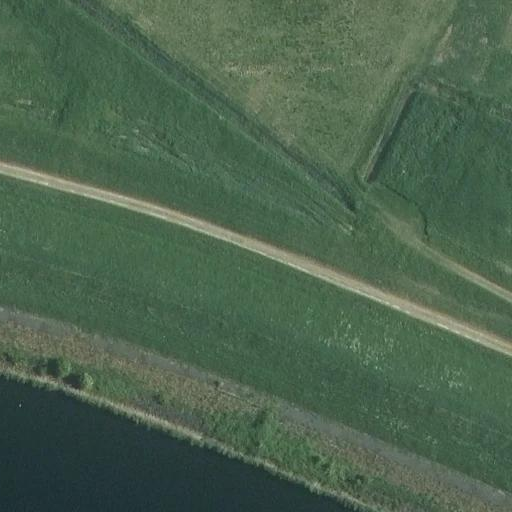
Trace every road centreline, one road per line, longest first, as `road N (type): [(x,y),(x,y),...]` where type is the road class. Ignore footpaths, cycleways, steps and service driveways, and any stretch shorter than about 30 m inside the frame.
road 1 (track): [(0,170),(156,212),(511,351)]
road 2 (track): [(511,303),(448,268),(351,188)]
